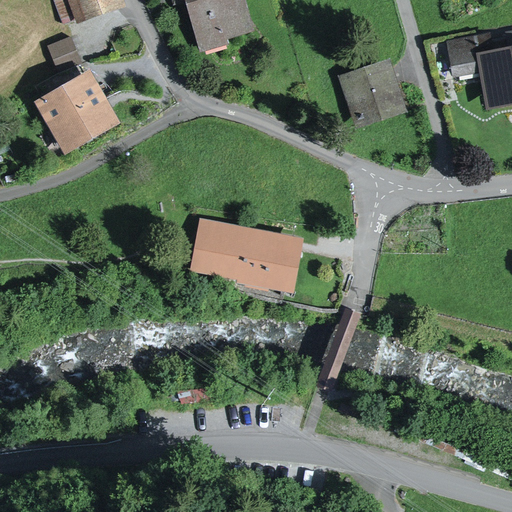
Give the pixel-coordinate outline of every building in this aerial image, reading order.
[(69,0),(76,19),(115,5),(113,0),(69,0)] [(217,33),(217,35),(244,27),(236,0),(189,0),(200,38),(217,33)] [(511,36),(485,41),(452,46),(456,66),(486,61),(493,100),(511,96),(511,36)] [(81,64),(70,37),(47,47),(58,73),(81,64)] [(347,82),(360,120),(398,107),(385,69),(347,82)] [(86,80),(44,105),(67,146),(110,121),(86,80)] [(198,228),(190,268),(293,288),(301,248),(198,228)]
